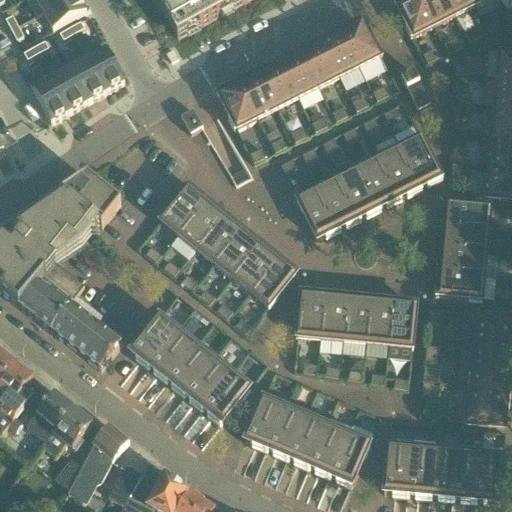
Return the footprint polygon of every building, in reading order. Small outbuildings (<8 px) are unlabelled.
[(33,0),(34,0),(40,11),(42,15),(68,0),(33,0)] [(52,33),(85,15),(84,12),(83,12),(80,7),(81,6),(79,4),(77,1),(77,0),(76,0),(68,0),(42,15),(44,18),(50,29),(52,33)] [(154,0),(156,3),(178,42),(188,36),(200,30),(221,18),(222,21),(234,14),(233,12),(254,0),(256,2),(259,0),(154,0)] [(418,0),(401,0),(394,4),(407,30),(405,30),(411,42),(434,31),(418,0)] [(418,0),(434,31),(454,21),(444,0),(418,0)] [(444,0),(454,21),(475,10),(469,0),(444,0)] [(469,0),(475,10),(495,0),(469,0)] [(11,34),(18,30),(12,20),(6,24),(11,34)] [(485,28),(489,36),(501,30),(497,22),(485,28)] [(81,26),(70,32),(74,39),(84,33),(81,26)] [(340,35),(359,72),(382,61),(376,49),(374,49),(363,27),(355,31),(353,28),(340,35)] [(18,30),(11,34),(17,44),(24,41),(18,30)] [(64,45),(74,39),(70,32),(60,38),(64,45)] [(465,38),(469,46),(480,41),(476,32),(465,38)] [(333,38),(320,45),(339,83),(359,72),(340,35),(339,35),(341,38),(334,41),(333,38)] [(444,48),(449,57),(460,51),(456,42),(444,48)] [(313,48),(299,55),(318,93),(339,83),(320,45),(319,45),(320,48),(314,51),(313,48)] [(34,52),(38,59),(48,53),(45,46),(34,52)] [(34,52),(24,57),(28,64),(38,59),(34,52)] [(90,60),(87,62),(105,95),(107,94),(109,93),(109,92),(112,90),(112,91),(115,90),(115,89),(120,86),(120,87),(124,85),(105,52),(101,54),(101,55),(90,60)] [(435,53),(423,59),(427,67),(439,62),(435,53)] [(511,55),(500,54),(497,84),(511,85),(511,55)] [(279,65),(298,103),(318,93),(299,55),(298,55),(300,58),(294,61),(292,59),(279,65)] [(102,96),(105,95),(87,62),(83,64),(73,70),(72,70),(69,72),(87,105),(89,104),(89,103),(94,100),(95,101),(97,99),(100,97),(101,97),(102,96)] [(272,69),(259,76),(278,113),(298,103),(279,65),(278,66),(280,69),(273,72),(272,69)] [(456,69),(455,79),(468,79),(469,70),(456,69)] [(73,112),(76,110),(77,110),(79,109),(79,108),(84,106),(85,106),(87,105),(69,72),(65,74),(55,80),(54,79),(51,81),(69,115),(71,113),(73,112)] [(252,79),(238,86),(257,124),(278,113),(259,76),(258,76),(259,79),(253,82),(252,79)] [(61,119),(61,118),(65,116),(65,117),(67,116),(69,115),(51,81),(47,83),(47,84),(37,90),(36,89),(32,92),(49,123),(35,130),(36,132),(50,124),(50,125),(53,123),(58,120),(59,120),(61,119)] [(455,81),(455,94),(468,95),(468,82),(455,81)] [(511,85),(497,84),(495,112),(511,114),(511,85)] [(238,86),(237,86),(239,89),(233,92),(231,89),(217,96),(228,117),(230,122),(229,123),(235,135),(257,124),(238,86)] [(377,105),(389,99),(384,91),(373,97),(377,105)] [(352,107),(357,116),(368,110),(364,101),(352,107)] [(467,111),(454,110),(454,123),(467,124),(467,111)] [(336,126),(348,120),(344,111),(332,117),(336,126)] [(395,112),(384,118),(388,127),(400,121),(395,112)] [(511,114),(495,112),(492,141),(511,142),(511,114)] [(191,138),(203,131),(193,114),(181,121),(191,138)] [(316,136),(328,130),(323,122),(312,128),(316,136)] [(379,131),(375,123),(363,128),(368,137),(379,131)] [(291,138),(296,146),(307,141),(303,132),(291,138)] [(354,133),(343,139),(347,147),(359,141),(354,133)] [(453,139),(453,152),(466,153),(466,140),(453,139)] [(0,152),(2,151),(2,150),(16,143),(15,141),(1,149),(0,146),(0,152)] [(421,194),(422,193),(420,191),(426,187),(428,190),(442,183),(421,141),(400,152),(421,194)] [(511,142),(492,141),(489,170),(511,171),(511,142)] [(271,148),(275,157),(287,151),(283,142),(271,148)] [(338,152),(334,143),(323,149),(327,158),(338,152)] [(421,194),(400,152),(380,162),(401,204),(400,201),(406,198),(408,201),(421,194)] [(262,153),(250,159),(254,167),(266,162),(262,153)] [(318,162),(314,153),(302,159),(307,168),(318,162)] [(387,211),(401,204),(380,162),(359,173),(380,214),(381,214),(380,211),(386,208),(387,211)] [(281,170),(285,178),(297,173),(293,164),(281,170)] [(462,168),(452,168),(452,181),(461,181),(462,168)] [(511,171),(489,170),(487,199),(511,201),(511,171)] [(380,214),(359,173),(339,183),(360,225),(361,224),(359,221),(365,218),(367,221),(380,214)] [(19,312),(19,311),(44,281),(55,267),(51,263),(68,242),(75,247),(93,225),(102,232),(121,207),(87,180),(71,191),(78,196),(72,204),(63,197),(47,208),(53,214),(47,222),(38,214),(22,226),(29,231),(22,239),(13,232),(11,233),(15,236),(6,247),(0,242),(0,287),(5,291),(1,297),(19,312)] [(347,231),(360,225),(339,183),(319,193),(340,235),(339,232),(345,229),(347,231)] [(160,225),(161,226),(179,240),(208,204),(207,203),(205,206),(200,202),(202,199),(189,189),(160,225)] [(326,242),(340,235),(319,193),(297,204),(316,241),(317,243),(325,239),(326,242)] [(208,204),(179,240),(196,255),(226,218),(225,218),(223,220),(217,216),(219,213),(208,204)] [(443,217),(442,232),(488,236),(491,212),(447,208),(446,217),(443,217)] [(226,218),(196,255),(214,269),(243,232),(241,234),(235,230),(237,228),(226,218)] [(255,242),(243,232),(214,269),(232,283),(261,247),(260,246),(258,249),(253,244),(255,242)] [(486,259),(488,236),(442,232),(442,233),(445,233),(444,240),(441,239),(440,254),(486,259)] [(261,247),(232,283),(250,297),(279,261),(278,260),(276,263),(271,259),(273,256),(261,247)] [(152,251),(146,259),(156,267),(162,260),(152,251)] [(439,262),(438,277),(484,281),(486,259),(440,254),(440,255),(443,255),(442,262),(439,262)] [(291,270),(279,261),(250,297),(268,313),(296,279),(289,273),(291,270)] [(170,266),(164,273),(174,281),(180,274),(170,266)] [(55,267),(44,281),(57,292),(73,305),(85,290),(55,267)] [(436,301),(482,305),(484,281),(438,277),(438,278),(441,278),(440,285),(437,285),(436,301)] [(187,280),(181,287),(191,296),(197,288),(187,280)] [(52,336),(70,312),(53,298),(57,292),(44,281),(19,311),(34,323),(40,328),(51,337),(52,336)] [(209,310),(215,302),(205,294),(199,302),(209,310)] [(297,342),(320,344),(325,298),(324,298),(324,301),(317,300),(317,297),(301,295),(297,342)] [(348,300),(347,300),(346,303),(340,302),(340,299),(325,298),(320,344),(343,346),(348,300)] [(343,346),(366,349),(370,302),(369,302),(369,305),(362,305),(362,301),(348,300),(343,346)] [(366,349),(388,351),(393,304),(392,304),(392,307),(385,307),(385,304),(370,302),(366,349)] [(408,306),(393,304),(388,351),(412,353),(417,310),(408,309),(408,306)] [(227,324),(233,317),(223,309),(217,316),(227,324)] [(52,336),(59,342),(66,347),(67,346),(77,355),(80,358),(83,355),(101,333),(72,310),(70,312),(52,336)] [(440,333),(442,315),(430,314),(428,332),(440,333)] [(114,316),(101,333),(83,355),(87,358),(85,362),(101,374),(142,325),(133,318),(132,319),(133,320),(128,327),(114,316)] [(511,320),(476,317),(472,353),(511,356),(510,356),(511,338),(511,337),(511,320)] [(136,365),(147,374),(148,374),(178,337),(159,322),(131,357),(138,363),(136,365)] [(245,339),(251,332),(241,323),(235,331),(245,339)] [(178,337),(148,374),(149,375),(151,373),(156,377),(154,379),(166,389),(195,351),(178,337)] [(438,351),(426,350),(425,366),(437,367),(438,351)] [(184,403),(213,365),(195,351),(166,389),(168,387),(174,391),(172,393),(184,403)] [(511,371),(511,356),(472,353),(469,389),(510,393),(510,392),(507,392),(509,374),(511,374),(511,371)] [(0,384),(14,367),(0,355),(0,384)] [(201,417),(231,379),(213,365),(184,403),(186,401),(192,405),(190,408),(201,417)] [(9,431),(16,421),(23,412),(35,396),(27,390),(34,382),(14,367),(0,384),(0,439),(7,430),(9,431)] [(303,377),(316,379),(317,370),(304,367),(303,377)] [(325,381),(338,383),(340,373),(327,371),(325,381)] [(348,384),(361,386),(362,377),(350,375),(348,384)] [(371,388),(383,390),(385,380),(372,378),(371,388)] [(208,422),(219,431),(220,431),(250,394),(231,379),(201,417),(202,417),(204,415),(210,419),(208,422)] [(396,382),(394,392),(407,394),(408,385),(396,382)] [(433,387),(423,386),(422,399),(431,400),(433,387)] [(469,389),(466,425),(466,426),(503,429),(505,410),(508,410),(510,393),(469,389)] [(46,406),(37,419),(27,430),(47,446),(44,451),(46,452),(74,414),(54,398),(49,404),(50,404),(48,407),(46,406)] [(263,404),(245,446),(254,449),(252,452),(266,458),(285,414),(263,404)] [(74,414),(46,452),(55,460),(65,448),(76,457),(85,445),(81,442),(92,428),(74,414)] [(287,467),(306,423),(285,414),(266,458),(267,458),(268,455),(275,458),(273,461),(287,467)] [(16,421),(9,431),(16,437),(24,427),(16,421)] [(308,476),(327,431),(306,423),(287,467),(288,467),(289,464),(296,467),(294,470),(308,476)] [(101,488),(112,465),(113,466),(129,446),(110,430),(95,451),(83,474),(70,499),(87,508),(96,490),(101,488)] [(329,485),(348,440),(327,431),(308,476),(309,476),(310,473),(317,476),(315,479),(329,485)] [(370,450),(348,440),(329,485),(330,485),(331,482),(338,485),(336,488),(351,494),(370,450)] [(415,504),(417,504),(430,505),(435,457),(436,448),(413,446),(412,455),(408,503),(409,500),(416,500),(415,504)] [(393,502),(407,503),(408,503),(412,455),(388,453),(384,498),(393,498),(393,502)] [(438,506),(453,507),(457,459),(435,457),(430,505),(431,505),(431,502),(438,503),(438,506)] [(461,508),(476,509),(480,461),(457,459),(453,507),(454,507),(454,504),(461,505),(461,508)] [(484,510),(499,511),(504,464),(480,461),(476,509),(477,509),(477,506),(484,507),(484,510)] [(56,483),(69,494),(81,472),(71,464),(56,483)] [(109,502),(126,511),(131,503),(129,502),(141,478),(126,470),(109,502)] [(131,503),(126,511),(179,511),(188,496),(187,496),(188,495),(178,485),(172,483),(171,482),(169,485),(164,481),(165,479),(164,478),(147,511),(131,503)] [(212,511),(203,506),(204,504),(189,495),(188,496),(179,511),(212,511)]
